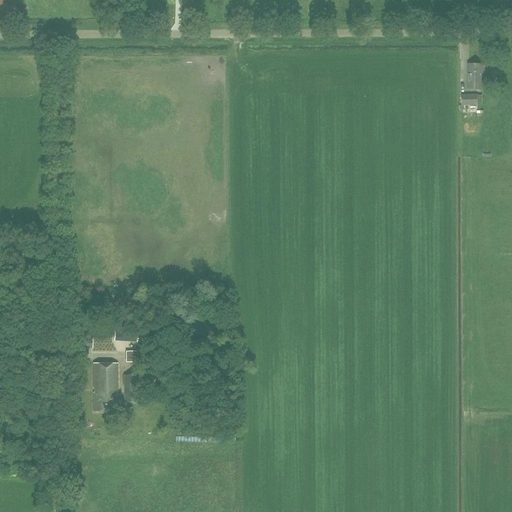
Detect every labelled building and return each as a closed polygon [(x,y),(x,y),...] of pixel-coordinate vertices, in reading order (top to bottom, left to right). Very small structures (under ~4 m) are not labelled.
[(484,66),(469,66),(468,90),(483,91),(484,66)] [(482,96),(477,96),(462,96),(463,106),(482,106),(482,96)] [(114,340),(137,341),(137,329),(115,328),(114,340)] [(70,332),(70,350),(94,350),(94,331),(70,332)] [(117,364),(93,364),(93,412),(117,412),(117,364)] [(124,376),(124,403),(139,403),(139,376),(124,376)] [(22,437),(35,437),(35,398),(16,397),(16,451),(22,451),(22,437)]
